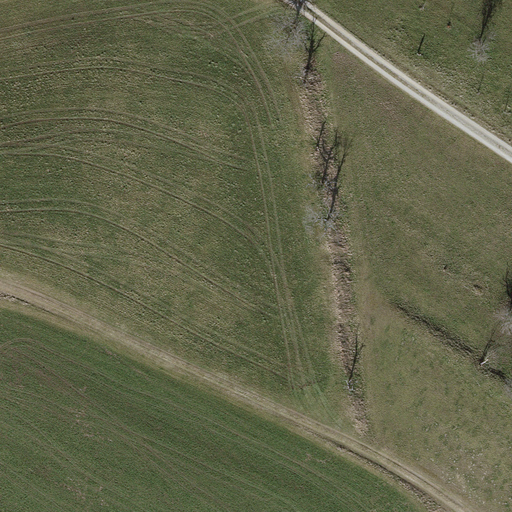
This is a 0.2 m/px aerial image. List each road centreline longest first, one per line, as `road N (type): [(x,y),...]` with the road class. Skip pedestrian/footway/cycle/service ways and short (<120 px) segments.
road 1 (track): [(464,511),(360,445),(55,310),(0,295)]
road 2 (track): [(281,0),(511,154)]
